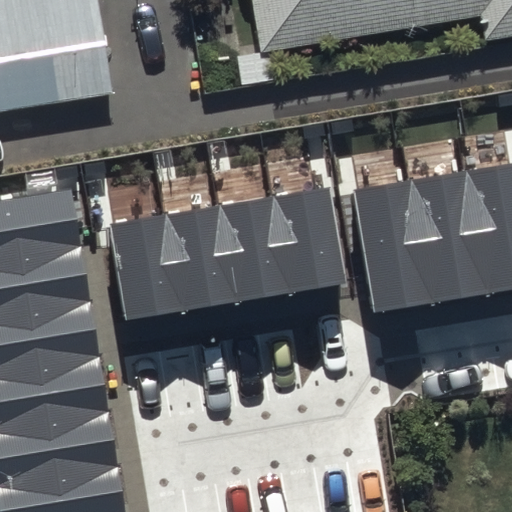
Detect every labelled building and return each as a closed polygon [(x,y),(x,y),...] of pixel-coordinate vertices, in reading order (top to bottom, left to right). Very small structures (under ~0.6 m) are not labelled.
[(92,0),(0,0),(0,108),(109,93),(92,0)] [(272,88),(266,62),(479,26),(484,53),(511,48),(511,0),(249,0),(260,59),(235,63),(241,93),(272,88)] [(511,288),(511,164),(355,191),(375,312),(511,288)] [(345,283),(329,187),(110,224),(126,319),(345,283)] [(126,511),(74,188),(0,200),(0,511),(126,511)]
